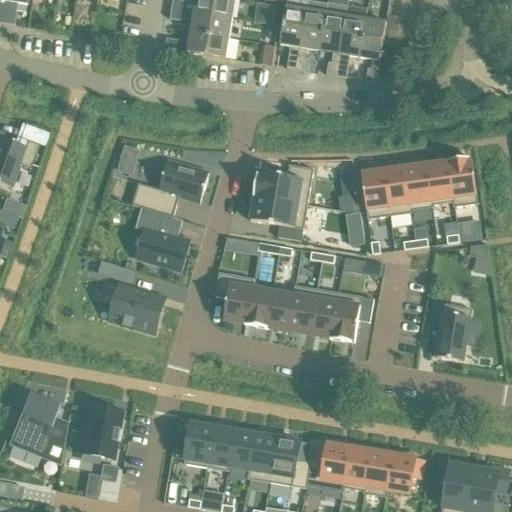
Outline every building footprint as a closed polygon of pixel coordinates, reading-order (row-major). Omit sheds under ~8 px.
[(7,0),(4,26),(14,28),(16,15),(17,6),(27,8),(28,0),(7,0)] [(174,1),(172,12),(232,21),(235,3),(218,0),(195,0),(195,5),(174,1)] [(287,9),(281,48),(291,50),(287,72),(297,73),(309,2),(293,0),(287,0),(286,9),(287,9)] [(414,15),(416,3),(399,0),(391,0),(389,11),(414,15)] [(309,2),(297,73),(308,75),(310,62),(307,62),(308,52),(321,54),(328,5),(309,2)] [(328,5),(321,54),(334,57),(332,66),(328,65),(326,78),(337,79),(346,19),(348,7),(329,4),(328,5)] [(260,25),(278,28),(281,8),(263,5),(260,25)] [(412,27),(414,15),(389,11),(387,23),(412,27)] [(192,22),(190,34),(229,41),(232,21),(172,12),(170,23),(182,25),(183,20),(192,22)] [(346,19),(337,79),(347,81),(351,59),(360,61),(367,22),(346,19)] [(377,86),(383,48),(385,35),(387,25),(367,22),(360,61),(373,63),(371,72),(369,72),(367,84),(377,86)] [(410,39),(412,27),(387,23),(387,25),(385,35),(410,39)] [(167,41),(165,52),(226,62),(229,41),(190,34),(189,45),(167,41)] [(385,35),(383,48),(408,52),(410,39),(385,35)] [(262,46),(259,66),(272,68),(275,48),(262,46)] [(0,185),(11,190),(11,188),(19,167),(30,171),(39,147),(27,142),(24,149),(0,139),(0,185)] [(125,148),(122,157),(136,161),(139,153),(125,148)] [(461,161),(448,163),(455,209),(478,206),(472,161),(461,162),(461,161)] [(138,185),(132,207),(141,210),(173,219),(179,198),(200,204),(209,175),(167,163),(159,191),(138,185)] [(447,164),(427,167),(433,209),(434,209),(433,207),(453,204),(453,209),(455,209),(448,163),(447,163),(447,164)] [(257,175),(253,198),(255,199),(308,207),(314,171),(290,167),(288,178),(259,173),(259,175),(257,175)] [(427,167),(406,170),(412,215),(413,215),(412,212),(433,209),(427,167)] [(406,170),(384,173),(390,218),(412,215),(406,170)] [(355,215),(360,214),(355,178),(354,172),(340,174),(343,199),(339,199),(340,213),(355,215)] [(384,173),(362,176),(368,221),(390,218),(384,173)] [(255,199),(251,222),(280,227),(278,239),(302,243),(308,207),(255,199)] [(141,210),(135,230),(146,234),(139,259),(181,271),(189,244),(177,241),(183,222),(173,219),(141,210)] [(0,212),(0,225),(13,230),(17,218),(0,212)] [(458,236),(446,238),(447,246),(459,244),(458,236)] [(228,240),(225,251),(234,253),(236,241),(228,240)] [(427,240),(415,242),(416,250),(428,249),(427,240)] [(415,242),(403,244),(404,252),(416,250),(415,242)] [(379,243),(371,244),(373,256),(380,255),(379,243)] [(269,247),(268,254),(279,256),(281,248),(269,246),(269,247)] [(471,248),(470,258),(477,260),(489,262),(487,246),(471,248)] [(281,248),(279,256),(291,258),(293,251),(293,250),(281,248)] [(312,254),(310,261),(322,263),(323,256),(312,254)] [(323,256),(322,263),(334,265),(335,258),(323,256)] [(102,264),(99,275),(100,276),(100,275),(128,283),(131,273),(134,274),(134,272),(126,270),(100,262),(100,264),(102,264)] [(383,279),(385,266),(366,263),(363,276),(383,279)] [(127,264),(126,270),(134,272),(135,272),(136,266),(127,264)] [(219,275),(215,299),(227,301),(224,322),(246,326),(254,281),(219,275)] [(254,281),(246,326),(255,327),(255,328),(267,330),(273,294),(253,291),(254,281)] [(120,287),(110,322),(123,326),(122,329),(123,329),(124,328),(132,330),(132,331),(133,332),(133,329),(148,334),(148,333),(154,334),(156,326),(157,326),(159,318),(159,317),(163,300),(151,297),(152,296),(120,287)] [(273,294),(267,330),(268,331),(268,329),(289,333),(296,288),(295,288),(293,297),(273,294)] [(296,288),(289,333),(310,336),(317,291),(296,288)] [(317,291),(310,336),(330,340),(330,341),(331,341),(339,295),(317,291)] [(339,295),(331,341),(344,343),(344,342),(355,344),(358,322),(370,324),(374,301),(339,295)] [(434,304),(430,329),(441,331),(437,359),(463,364),(466,348),(475,349),(480,324),(470,323),(472,311),(434,304)] [(29,396),(9,446),(43,460),(51,439),(64,444),(66,432),(50,426),(58,407),(29,396)] [(89,408),(80,455),(111,461),(120,414),(89,408)] [(181,424),(178,444),(188,445),(185,466),(207,469),(213,429),(181,424)] [(213,429),(207,469),(228,473),(235,433),(213,429)] [(235,433),(228,473),(249,477),(256,436),(235,433)] [(249,477),(249,481),(270,485),(277,440),(256,436),(249,477)] [(277,440),(270,485),(292,488),(305,491),(306,488),(309,466),(306,465),(310,445),(300,444),(277,440)] [(309,466),(306,488),(343,494),(344,494),(345,490),(343,489),(350,450),(329,446),(318,444),(315,463),(310,462),(309,466)] [(350,450),(343,489),(345,490),(364,493),(365,493),(371,453),(350,450)] [(364,493),(363,495),(364,495),(386,499),(387,499),(388,492),(387,492),(393,457),(371,453),(365,493),(364,493)] [(393,457),(387,492),(388,492),(409,496),(412,480),(422,482),(425,462),(415,460),(393,457)] [(440,464),(437,484),(447,486),(442,511),(467,511),(474,470),(450,466),(440,464)] [(103,467),(100,481),(114,484),(117,469),(103,467)] [(474,470),(467,511),(492,511),(495,494),(505,495),(509,476),(499,474),(474,470)] [(219,495),(216,511),(221,511),(223,506),(224,496),(219,495)] [(189,501),(188,509),(200,511),(201,503),(189,501)]
